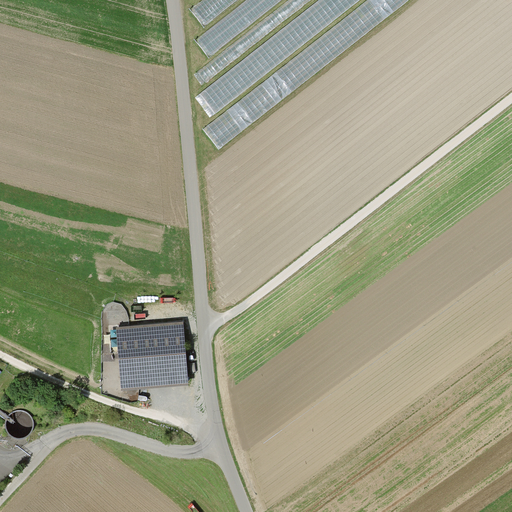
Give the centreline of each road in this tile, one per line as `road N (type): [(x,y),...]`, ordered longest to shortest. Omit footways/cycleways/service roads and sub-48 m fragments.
road 1 (unclassified): [(172,0),(211,387),(220,444),(247,511)]
road 2 (track): [(511,95),(206,333)]
road 3 (track): [(218,427),(190,429),(0,350)]
